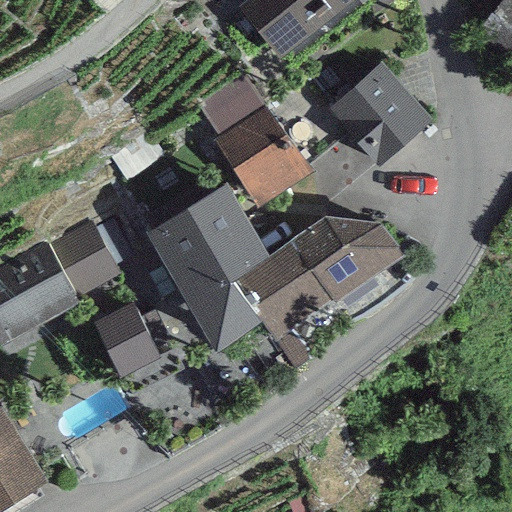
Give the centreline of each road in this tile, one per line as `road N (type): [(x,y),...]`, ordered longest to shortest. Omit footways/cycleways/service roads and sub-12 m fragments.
road 1 (unclassified): [(99,511),(251,426),(361,344),(445,266),(464,203),(464,157),(440,0)]
road 2 (unclassified): [(144,0),(67,60),(0,98)]
